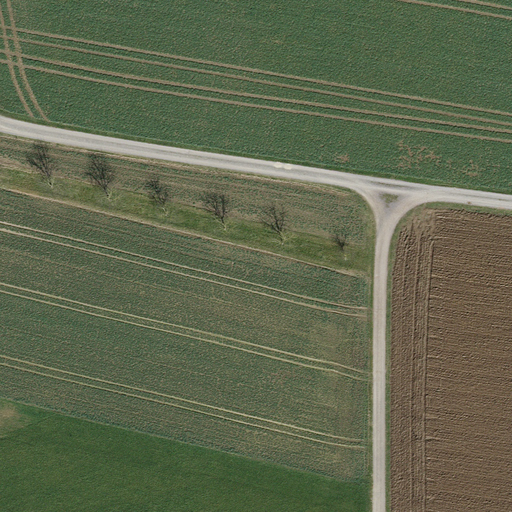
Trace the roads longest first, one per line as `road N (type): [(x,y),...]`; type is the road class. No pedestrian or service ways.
road 1 (track): [(511,199),(0,123)]
road 2 (track): [(380,185),(379,511)]
